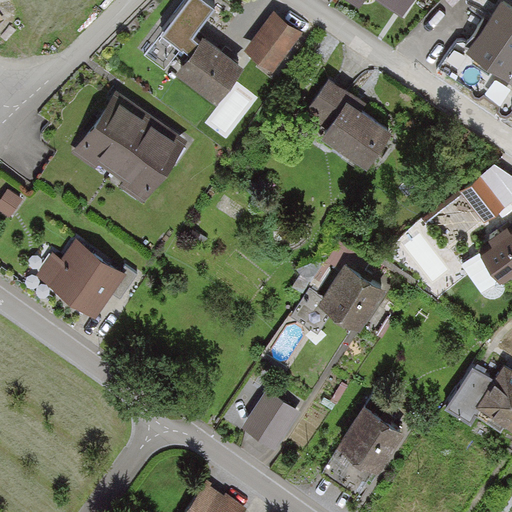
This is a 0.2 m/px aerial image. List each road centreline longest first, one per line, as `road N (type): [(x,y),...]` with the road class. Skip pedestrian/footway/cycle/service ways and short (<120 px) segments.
road 1 (residential): [(301,511),(198,437),(161,423),(134,393),(0,297)]
road 2 (residential): [(302,0),(511,141)]
road 3 (residential): [(0,125),(127,0)]
